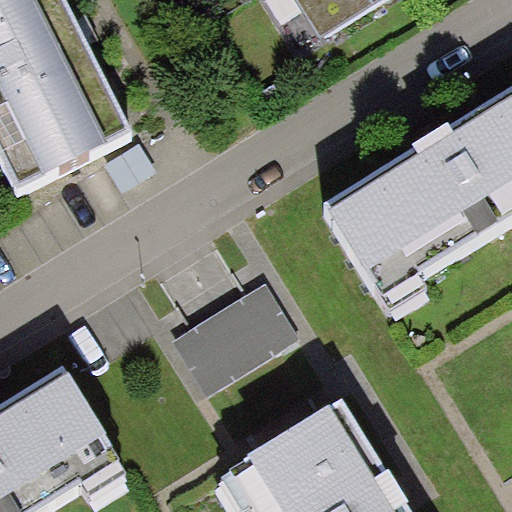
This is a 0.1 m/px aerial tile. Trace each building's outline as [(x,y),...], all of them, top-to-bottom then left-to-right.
[(0,0),(0,163),(1,163),(17,195),(132,138),(62,0),(0,0)] [(267,0),(282,24),(303,11),(322,41),(388,0),(267,0)] [(414,157),(324,212),(389,317),(428,293),(420,281),(511,224),(511,95),(449,134),(448,131),(412,153),(414,157)] [(106,165),(122,193),(156,173),(140,145),(106,165)] [(266,284),(173,343),(209,399),(302,340),(266,284)] [(0,511),(52,511),(82,494),(89,504),(128,480),(63,375),(0,413),(0,511)] [(387,480),(343,407),(243,466),(246,470),(222,484),(239,511),(407,511),(409,511),(390,478),(387,480)]
